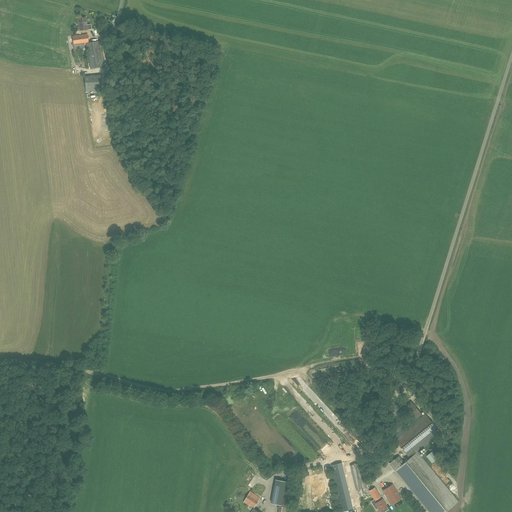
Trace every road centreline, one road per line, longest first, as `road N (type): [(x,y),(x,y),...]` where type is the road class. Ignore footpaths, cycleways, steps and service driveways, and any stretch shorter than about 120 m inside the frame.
road 1 (track): [(403,384),(383,354),(312,380),(302,372),(181,392),(50,363),(0,363)]
road 2 (unclassified): [(373,452),(430,316),(511,53)]
